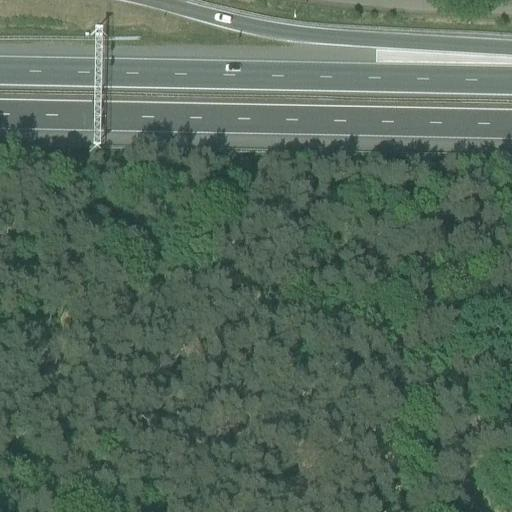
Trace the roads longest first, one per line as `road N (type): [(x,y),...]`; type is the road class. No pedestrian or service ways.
road 1 (motorway): [(511,82),(0,72)]
road 2 (motorway): [(0,115),(511,125)]
road 3 (motorway): [(511,50),(313,38),(144,0)]
road 4 (unclassified): [(511,9),(368,0)]
